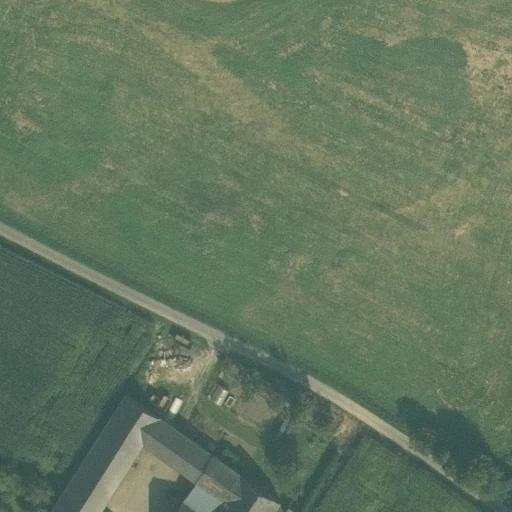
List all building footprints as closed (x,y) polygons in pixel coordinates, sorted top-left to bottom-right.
[(96,511),(141,442),(153,449),(172,425),(125,393),(49,511),(96,511)] [(183,433),(172,425),(153,449),(167,459),(183,433)] [(270,511),(278,500),(183,433),(167,459),(195,479),(221,497),(212,511),(270,511)] [(195,479),(183,499),(201,511),(212,511),(221,497),(195,479)] [(174,511),(201,511),(183,499),(174,511)]
